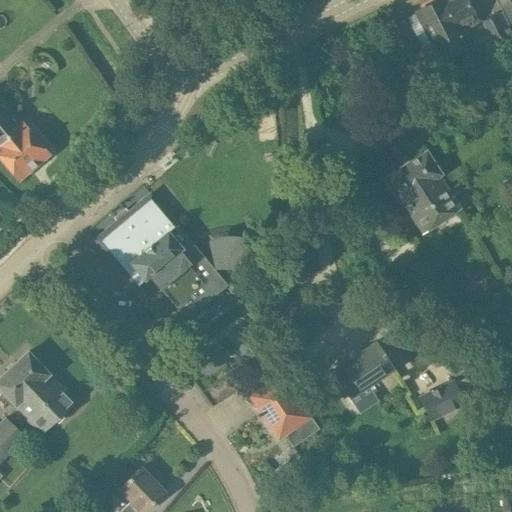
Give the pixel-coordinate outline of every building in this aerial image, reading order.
[(416,13),(436,53),(438,56),(463,43),(463,44),(466,43),(472,40),(468,32),(479,27),(476,22),(477,22),(465,0),(437,0),(415,12),(416,13)] [(509,2),(508,0),(495,0),(511,32),(511,5),(510,2),(509,2)] [(483,43),(491,58),(511,47),(511,36),(499,12),(480,22),(489,40),(483,43)] [(0,141),(21,123),(20,121),(0,98),(0,141)] [(21,123),(0,141),(0,160),(18,181),(49,155),(21,123)] [(459,208),(438,176),(441,175),(425,151),(382,179),(398,203),(400,202),(421,233),(459,208)] [(117,221),(94,240),(122,273),(134,288),(148,277),(152,282),(168,300),(185,320),(226,286),(227,285),(214,270),(172,220),(150,193),(127,212),(127,211),(116,220),(117,221)] [(212,239),(206,241),(214,270),(244,269),(250,240),(247,239),(236,236),(230,235),(221,236),(212,239)] [(422,257),(394,276),(414,306),(442,287),(422,257)] [(148,304),(157,318),(168,311),(158,297),(148,304)] [(227,335),(246,363),(263,352),(244,323),(227,335)] [(393,368),(375,342),(330,372),(348,399),(393,368)] [(0,390),(15,406),(16,406),(28,419),(26,420),(41,435),(75,402),(62,388),(60,389),(50,378),(50,377),(26,352),(0,377),(0,390)] [(280,372),(243,398),(274,443),(284,436),(292,447),(318,429),(310,417),(280,372)] [(453,384),(452,382),(419,398),(430,420),(462,404),(465,410),(479,403),(467,377),(453,384)] [(0,451),(6,457),(25,436),(4,417),(0,420),(0,451)] [(118,489),(130,501),(118,511),(143,511),(163,492),(139,468),(118,489)]
